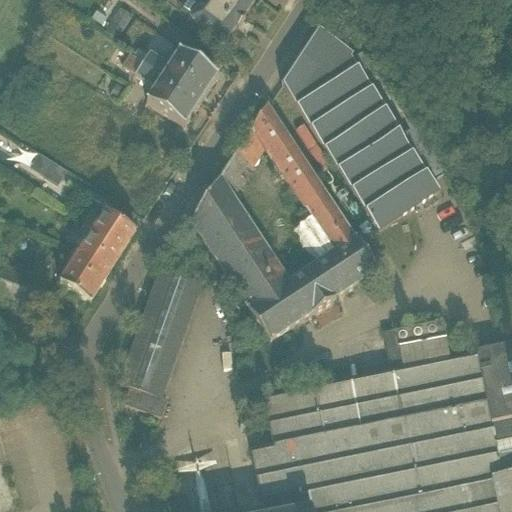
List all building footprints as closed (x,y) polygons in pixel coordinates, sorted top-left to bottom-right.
[(251,0),(207,0),(203,7),(191,22),(223,46),(235,30),(238,31),(245,21),(243,19),(255,3),(251,0)] [(117,42),(133,19),(121,10),(105,34),(117,42)] [(102,26),(106,20),(96,14),(92,20),(102,26)] [(281,88),(283,90),(292,105),(372,237),(434,198),(351,60),(353,56),(317,33),(281,88)] [(138,51),(132,60),(142,67),(148,58),(138,51)] [(148,58),(142,67),(201,105),(217,80),(179,55),(170,69),(150,56),(148,58)] [(122,69),(136,78),(135,79),(156,92),(147,106),(184,131),(201,105),(142,67),(132,60),(129,59),(122,69)] [(116,86),(109,97),(117,102),(125,92),(116,86)] [(190,228),(269,346),(377,276),(267,110),(190,228)] [(10,147),(9,156),(20,157),(19,169),(33,170),(35,149),(10,147)] [(67,174),(49,163),(39,178),(58,189),(67,174)] [(122,256),(136,235),(106,216),(93,237),(122,256)] [(109,277),(122,256),(93,237),(80,257),(79,259),(93,269),(94,267),(109,277)] [(90,307),(108,279),(109,277),(94,267),(93,269),(79,259),(80,257),(75,254),(68,265),(73,268),(60,288),(90,307)] [(38,284),(19,278),(0,271),(0,296),(30,307),(38,284)] [(124,408),(125,408),(160,421),(166,405),(161,403),(202,289),(159,274),(119,388),(130,392),(124,408)] [(477,358),(450,364),(442,324),(383,336),(386,351),(389,366),(401,363),(403,373),(380,378),(377,368),(361,371),(363,382),(263,403),(273,449),(250,454),(261,511),(190,511),(186,500),(163,509),(163,511),(511,511),(511,477),(503,479),(477,358)] [(503,479),(511,477),(511,347),(476,355),(477,358),(503,479)]
